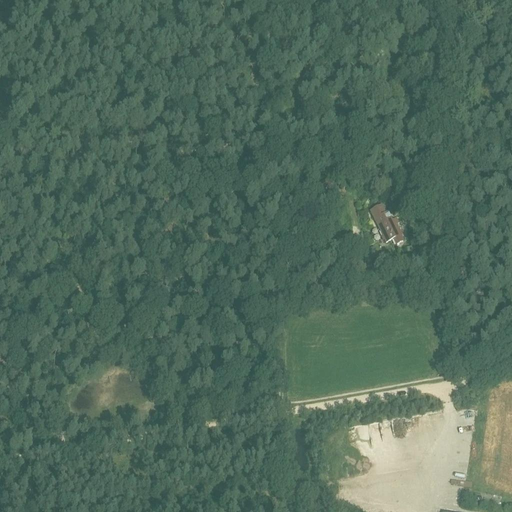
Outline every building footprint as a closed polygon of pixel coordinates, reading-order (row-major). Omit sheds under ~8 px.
[(392,32),(377,50),(384,55),(398,37),(392,32)] [(389,59),(386,67),(393,70),(396,62),(389,59)] [(316,200),(317,202),(335,191),(328,178),(303,193),(310,204),(316,200)] [(388,214),(386,214),(382,205),(369,212),(382,237),(381,237),(383,242),(384,241),(385,244),(392,240),(396,246),(403,242),(400,237),(402,236),(394,220),(392,221),(388,214)] [(360,256),(376,252),(374,247),(369,249),(368,246),(358,249),(360,256)] [(379,281),(380,293),(385,293),(385,290),(390,290),(389,281),(379,281)] [(346,497),(346,505),(359,505),(359,497),(346,497)]
